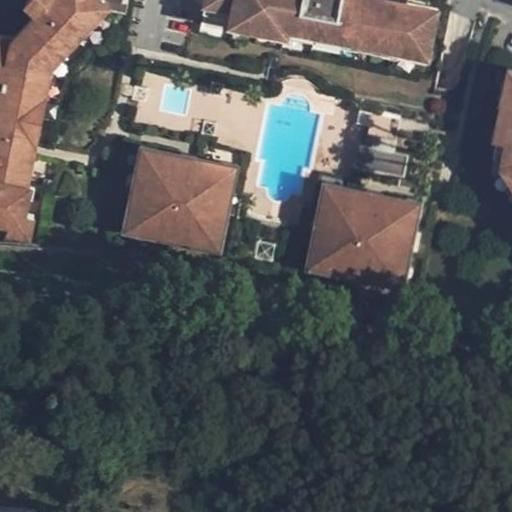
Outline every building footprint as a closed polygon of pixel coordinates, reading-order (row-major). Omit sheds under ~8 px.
[(99,0),(101,0),(107,5),(111,1),(111,0),(58,0),(46,13),(22,37),(17,31),(0,27),(0,207),(2,208),(1,216),(12,218),(26,220),(28,208),(34,180),(27,178),(30,166),(21,164),(23,152),(35,154),(39,138),(35,137),(37,126),(29,125),(32,111),(35,99),(43,100),(45,89),(36,87),(40,70),(46,71),(48,58),(59,47),(56,44),(67,34),(73,39),(86,26),(80,20),(90,10),(99,0)] [(58,0),(47,0),(40,7),(46,13),(58,0)] [(108,7),(107,5),(101,0),(99,0),(90,10),(98,18),(108,7)] [(251,24),(252,18),(250,18),(251,12),(235,9),(236,6),(208,0),(206,8),(234,14),(233,21),(251,24)] [(250,18),(252,18),(276,23),(278,23),(279,19),(294,22),(293,26),(310,29),(311,26),(322,28),(333,31),(333,34),(350,37),(350,34),(362,36),(361,40),(366,41),(387,46),(394,47),(395,43),(407,46),(407,42),(435,48),(444,5),(421,0),(415,0),(414,8),(387,3),(370,0),(207,0),(208,0),(236,6),(235,9),(251,12),(250,18)] [(415,0),(387,0),(387,3),(414,8),(415,0)] [(46,13),(40,7),(17,31),(22,37),(46,13)] [(88,28),(98,18),(90,10),(80,20),(86,26),(88,28)] [(275,29),(291,33),(293,26),(294,22),(279,19),(278,23),(276,23),(275,29)] [(293,26),(291,33),(319,39),(322,28),(311,26),(310,29),(293,26)] [(319,39),(348,45),(350,37),(333,34),(333,31),(322,28),(319,39)] [(75,41),(73,39),(67,34),(56,44),(59,47),(64,52),(75,41)] [(365,48),(366,41),(361,40),(362,36),(350,34),(350,37),(348,45),(365,48)] [(433,56),(435,48),(407,42),(407,46),(406,51),(433,56)] [(404,57),(406,51),(407,46),(395,43),(394,47),(387,46),(386,53),(404,57)] [(54,62),(64,52),(59,47),(48,58),(46,71),(52,72),(54,62)] [(52,72),(46,71),(40,70),(36,87),(45,89),(48,89),(52,72)] [(46,101),(43,100),(35,99),(32,111),(43,113),(46,101)] [(41,127),(43,113),(32,111),(29,125),(37,126),(41,127)] [(501,139),(505,141),(511,142),(511,129),(506,128),(503,128),(501,139)] [(381,134),(379,146),(380,146),(377,161),(394,164),(397,151),(399,151),(401,139),(381,134)] [(502,155),(509,167),(511,164),(511,142),(505,141),(502,155)] [(143,157),(146,159),(155,160),(156,149),(160,148),(160,145),(146,142),(143,157)] [(414,155),(399,151),(397,151),(394,164),(377,161),(380,146),(379,146),(363,143),(359,165),(409,175),(414,155)] [(218,236),(221,224),(223,211),(218,209),(220,199),(229,200),(234,176),(226,174),(228,163),(225,163),(201,157),(201,154),(186,151),(185,154),(160,148),(156,149),(155,160),(146,159),(143,169),(147,171),(145,183),(153,185),(151,196),(142,194),(140,208),(137,219),(150,222),(166,225),(165,229),(188,234),(189,229),(206,233),(218,236)] [(32,166),(35,154),(23,152),(21,164),(30,166),(32,166)] [(227,159),(225,163),(228,163),(226,174),(234,176),(238,176),(241,163),(227,159)] [(137,193),(142,194),(151,196),(153,185),(145,183),(140,182),(137,193)] [(329,197),(333,197),(343,199),(345,188),(346,185),(332,182),(329,197)] [(405,237),(415,240),(420,216),(411,215),(413,202),(410,202),(387,198),(387,194),(373,191),(372,193),(345,188),(343,199),(333,197),(330,209),(334,210),(331,222),(340,224),(338,235),(329,234),(326,248),(324,258),(337,262),(352,264),(352,269),(372,273),(373,268),(391,272),(404,275),(406,263),(409,251),(402,249),(405,237)] [(411,198),(410,202),(413,202),(411,215),(420,216),(424,217),(427,203),(411,198)] [(232,201),(229,200),(220,199),(218,209),(223,211),(231,213),(232,201)] [(149,231),(150,222),(137,219),(140,208),(132,206),(128,227),(149,231)] [(38,210),(28,208),(26,220),(12,218),(10,227),(34,231),(38,210)] [(325,233),(329,234),(338,235),(340,224),(331,222),(328,222),(325,233)] [(227,226),(221,224),(218,236),(206,233),(204,241),(223,246),(227,226)] [(419,241),(415,240),(405,237),(402,249),(409,251),(417,252),(419,241)] [(336,270),(337,262),(324,258),(326,248),(318,245),(314,265),(336,270)] [(414,265),(406,263),(404,275),(391,272),(389,282),(410,286),(414,265)]
